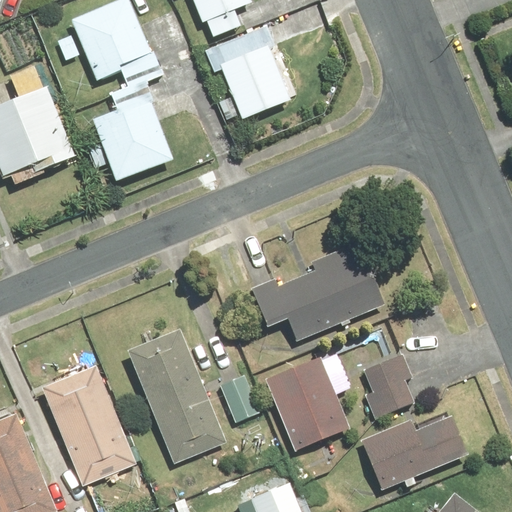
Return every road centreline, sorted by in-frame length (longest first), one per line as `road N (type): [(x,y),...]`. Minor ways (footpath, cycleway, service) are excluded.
road 1 (residential): [(0,298),(441,117)]
road 2 (residential): [(511,284),(441,117)]
road 3 (residential): [(441,117),(394,0)]
